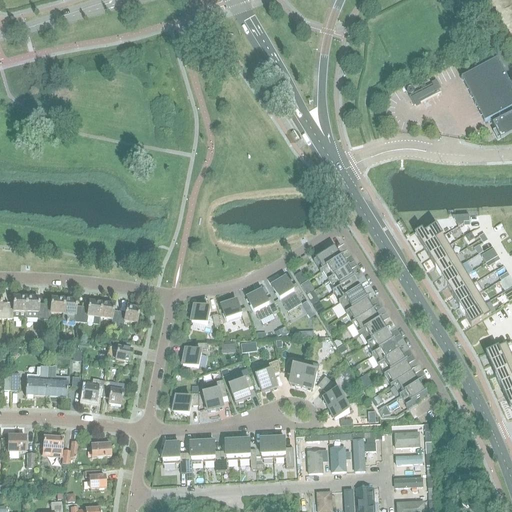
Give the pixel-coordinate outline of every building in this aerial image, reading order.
[(492,63),(490,59),(474,67),(476,71),(462,79),(485,123),(491,121),(496,130),(493,132),(498,140),(500,139),(501,141),(511,135),(511,87),(498,60),(492,63)] [(414,106),(429,98),(440,93),(437,86),(439,85),(437,81),(432,84),(432,85),(409,97),(414,106)] [(423,232),(416,236),(424,249),(443,237),(437,227),(425,235),(423,232)] [(443,237),(424,249),(430,259),(449,247),(443,237)] [(449,247),(430,259),(436,269),(455,257),(449,247)] [(321,274),(344,259),(343,260),(336,249),(314,262),(321,273),(320,273),(321,274)] [(485,255),(482,257),(486,265),(498,258),(498,257),(493,250),(485,255)] [(455,257),(436,269),(442,279),(461,267),(455,257)] [(329,283),(350,269),(349,270),(343,260),(344,260),(344,259),(321,274),(323,272),(329,282),(329,283)] [(461,267),(442,279),(448,288),(467,276),(461,267)] [(333,294),(357,280),(356,279),(355,280),(349,271),(351,270),(350,269),(329,283),(330,283),(336,292),(333,294)] [(508,274),(499,279),(501,282),(510,277),(508,273),(508,274)] [(467,276),(448,288),(454,298),(473,286),(467,276)] [(511,280),(510,277),(500,284),(505,293),(511,288),(511,280)] [(291,288),(286,279),(272,287),(277,294),(275,295),(279,301),(280,300),(281,301),(294,293),(297,298),(303,295),(297,284),(291,288)] [(340,304),(363,290),(362,290),(356,281),(357,280),(333,294),(334,294),(340,304),(339,304),(340,304)] [(473,286),(454,298),(460,308),(479,296),(484,294),(477,283),(473,286)] [(346,316),(370,301),(368,302),(362,291),(363,290),(340,304),(340,305),(340,304),(347,315),(346,315),(346,316)] [(267,301),(262,292),(248,299),(251,306),(250,307),(253,313),(254,312),(255,314),(257,313),(260,320),(272,314),(273,317),(280,313),(272,298),(267,301)] [(479,296),(460,308),(466,317),(485,305),(479,296)] [(26,313),(26,298),(14,298),(13,304),(7,304),(7,320),(13,320),(13,318),(25,319),(26,313)] [(44,321),(45,305),(39,305),(39,299),(26,298),(26,313),(25,319),(38,319),(38,320),(44,321)] [(63,314),(63,301),(52,300),(51,305),(45,305),(44,321),(50,321),(51,313),(63,314)] [(81,323),(82,308),(77,307),(77,301),(63,301),(63,314),(62,322),(67,322),(66,323),(69,323),(69,322),(81,323)] [(353,326),(376,311),(375,312),(369,302),(370,301),(346,316),(347,316),(353,325),(353,326)] [(240,311),(237,302),(222,307),(224,315),(223,315),(225,321),(227,321),(227,322),(242,317),(245,327),(252,325),(246,309),(240,311)] [(99,326),(100,319),(101,304),(89,303),(88,309),(82,308),(81,323),(87,324),(88,317),(93,318),(92,325),(99,326)] [(116,328),(119,312),(114,311),(114,306),(101,304),(100,319),(112,320),(111,327),(116,328)] [(485,305),(466,317),(472,328),(482,322),(491,316),(485,305)] [(208,327),(211,311),(195,307),(193,315),(192,315),(190,322),(192,322),(192,323),(208,327)] [(119,312),(116,328),(123,330),(124,323),(137,325),(139,310),(126,308),(125,313),(119,312)] [(312,309),(307,313),(311,319),(316,316),(312,309)] [(359,336),(382,322),(382,321),(381,322),(375,312),(376,312),(376,311),(353,326),(359,335),(359,336)] [(215,329),(221,327),(219,316),(213,317),(215,329)] [(368,346),(389,333),(388,333),(381,323),(383,322),(382,322),(359,336),(362,335),(368,345),(368,346)] [(372,358),(396,343),(394,344),(388,334),(390,333),(389,333),(368,346),(369,346),(375,356),(372,357),(372,358)] [(129,364),(132,352),(127,351),(128,344),(111,340),(107,360),(129,364)] [(379,368),(402,353),(401,354),(395,344),(396,343),(372,358),(373,357),(379,367),(378,367),(379,368)] [(506,346),(486,355),(491,366),(511,356),(511,357),(511,356),(511,344),(506,346)] [(199,370),(202,354),(186,351),(183,367),(191,369),(191,370),(197,371),(197,370),(199,370)] [(385,378),(408,363),(407,364),(401,354),(402,354),(402,353),(379,368),(385,377),(385,378)] [(511,356),(491,366),(496,376),(511,368),(511,358),(511,357),(511,356)] [(278,389),(273,376),(281,373),(278,361),(268,365),(269,366),(256,371),(259,379),(257,380),(258,381),(257,382),(259,388),(260,387),(263,395),(278,389)] [(302,389),(307,369),(295,366),(296,364),(290,363),(287,374),(292,376),(290,386),(302,389)] [(391,388),(415,374),(414,373),(413,374),(407,365),(408,364),(408,363),(385,378),(386,378),(392,388),(391,388)] [(47,382),(48,367),(40,367),(39,382),(27,381),(26,397),(35,398),(35,394),(46,395),(47,382)] [(69,384),(69,378),(55,378),(55,368),(48,367),(47,382),(46,395),(58,396),(58,399),(67,399),(68,384),(69,384)] [(511,368),(496,376),(500,387),(511,381),(511,368)] [(307,369),(302,389),(313,391),(318,372),(307,369)] [(252,399),(248,390),(254,388),(247,370),(236,374),(241,386),(231,389),(231,391),(230,391),(232,397),(234,397),(236,405),(252,399)] [(400,398),(422,385),(421,385),(420,386),(413,375),(415,374),(391,388),(394,387),(401,398),(400,398)] [(11,378),(11,392),(20,392),(20,375),(11,375),(11,378)] [(323,391),(330,382),(325,378),(318,387),(323,391)] [(103,398),(105,382),(93,380),(92,388),(85,387),(83,401),(96,403),(97,397),(103,398)] [(224,409),(222,399),(228,398),(223,381),(217,383),(217,385),(204,389),(206,397),(205,397),(205,399),(203,399),(205,405),(207,405),(209,413),(224,409)] [(511,381),(500,387),(505,397),(511,393),(511,381)] [(105,382),(103,398),(109,399),(108,405),(121,407),(123,393),(116,391),(118,384),(105,382)] [(330,382),(323,391),(327,395),(335,385),(330,382)] [(422,385),(400,398),(401,398),(407,408),(406,408),(407,409),(428,396),(428,395),(426,396),(420,386),(422,385)] [(329,411),(347,402),(342,391),(324,400),(329,411)] [(199,407),(199,395),(193,395),(192,401),(177,398),(176,399),(175,399),(174,405),(175,406),(174,414),(189,417),(191,407),(199,407)] [(347,402),(329,411),(335,421),(353,412),(347,402)] [(426,444),(425,433),(392,435),(393,458),(426,456),(432,456),(432,444),(426,444)] [(354,474),(377,472),(375,434),(363,434),(363,440),(352,441),(354,474)] [(354,474),(352,441),(352,435),(340,436),(340,442),(329,442),(331,475),(354,474)] [(331,475),(329,442),(329,436),(317,437),(318,443),(307,444),(308,477),(331,475)] [(8,452),(26,452),(26,437),(8,437),(8,452)] [(62,452),(63,440),(43,439),(42,457),(61,459),(61,454),(62,452)] [(262,461),(274,460),(273,440),(261,441),(262,461)] [(273,440),(274,460),(286,459),(286,469),(294,469),(293,449),(286,449),(285,440),(273,440)] [(257,471),(257,466),(256,451),(251,451),(250,441),(238,442),(239,462),(251,461),(251,471),(257,471)] [(76,459),(78,443),(72,442),(71,452),(69,458),(76,459)] [(228,463),(239,462),(238,442),(226,443),(227,453),(221,453),(222,473),(228,473),(228,463)] [(222,473),(221,453),(215,453),(215,443),(203,444),(204,464),(216,463),(216,473),(222,473)] [(192,464),(204,464),(203,444),(191,444),(192,454),(186,455),(187,475),(193,474),(192,464)] [(92,459),(111,458),(111,445),(91,446),(92,459)] [(187,475),(186,455),(180,455),(180,445),(167,446),(163,466),(180,465),(181,475),(187,475)] [(68,465),(69,458),(71,452),(64,451),(62,464),(68,465)] [(427,467),(426,456),(393,458),(395,481),(427,479),(433,478),(433,467),(427,467)] [(100,472),(85,473),(85,479),(89,479),(90,491),(106,490),(105,477),(100,477),(100,472)] [(428,490),(427,479),(395,481),(396,504),(429,502),(435,501),(434,490),(428,490)] [(379,511),(378,490),(355,492),(356,511),(379,511)] [(356,511),(355,492),(332,493),(333,511),(356,511)] [(310,511),(333,511),(332,493),(309,495),(310,511)] [(429,511),(429,502),(396,504),(396,511),(429,511)]
